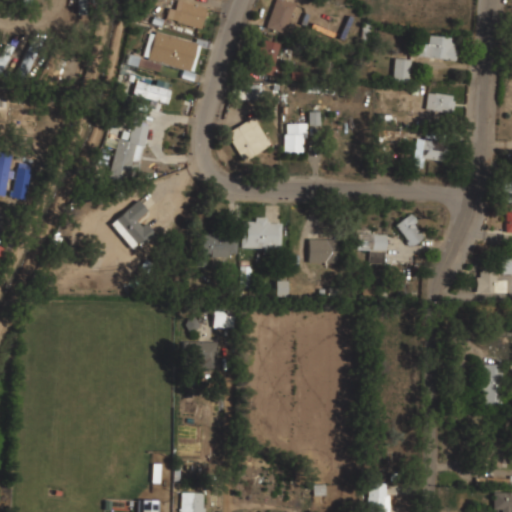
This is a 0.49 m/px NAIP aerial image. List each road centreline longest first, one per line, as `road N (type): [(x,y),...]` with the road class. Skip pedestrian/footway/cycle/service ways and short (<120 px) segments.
road 1 (residential): [(489,0),(473,191),(462,237),(439,280),(434,511)]
road 2 (residential): [(473,191),(257,190),(229,185),(206,165)]
road 3 (residential): [(241,0),(201,118),(206,165)]
